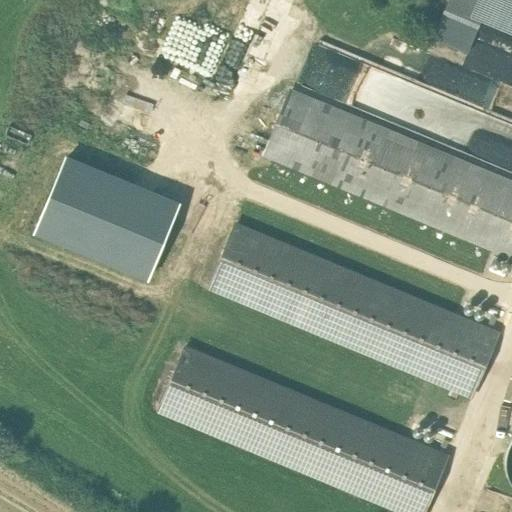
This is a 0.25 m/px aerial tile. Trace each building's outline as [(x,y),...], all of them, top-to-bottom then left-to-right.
[(285,0),(269,0),(242,64),(276,79),(305,9),(285,0)] [(511,0),(479,0),(473,15),(511,31),(511,0)] [(480,23),(446,7),(434,35),(468,51),(480,23)] [(193,117),(200,98),(70,47),(55,84),(83,95),(90,77),(193,117)] [(511,185),(288,92),(264,151),(511,254),(511,185)] [(497,335),(234,226),(209,285),(472,394),(497,335)] [(424,511),(446,458),(183,348),(158,408),(409,511),(424,511)]
